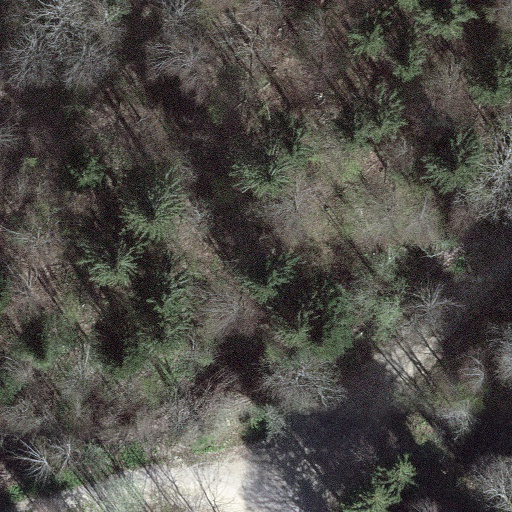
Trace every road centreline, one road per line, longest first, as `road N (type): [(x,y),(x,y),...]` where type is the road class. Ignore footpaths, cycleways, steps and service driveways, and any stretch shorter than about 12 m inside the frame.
road 1 (track): [(235,484),(393,370),(511,269)]
road 2 (unclassified): [(55,511),(211,481),(235,484),(280,511)]
